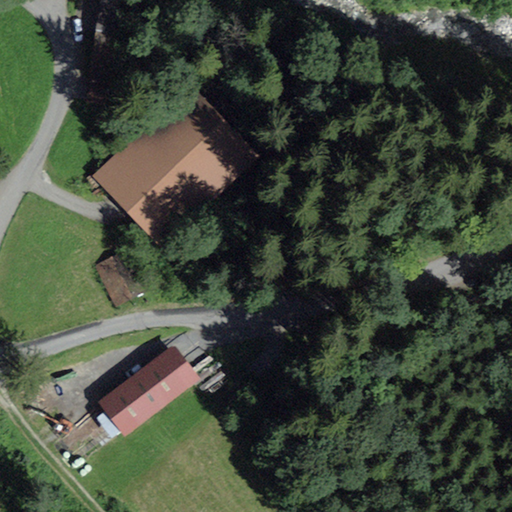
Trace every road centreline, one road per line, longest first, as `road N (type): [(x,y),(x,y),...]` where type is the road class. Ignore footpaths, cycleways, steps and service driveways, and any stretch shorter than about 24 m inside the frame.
road 1 (residential): [(511,239),(445,273),(125,322),(12,360)]
road 2 (track): [(511,433),(219,309)]
road 3 (residential): [(75,23),(65,93),(0,218)]
